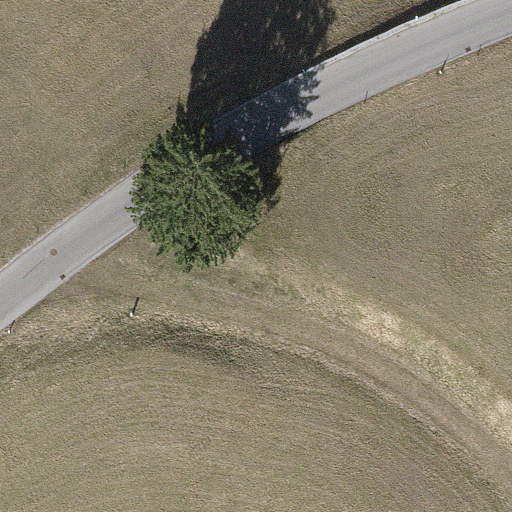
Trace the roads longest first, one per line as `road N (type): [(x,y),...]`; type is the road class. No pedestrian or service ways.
road 1 (unclassified): [(511,10),(224,143),(120,208),(0,301)]
road 2 (track): [(43,266),(168,287),(300,322),(373,355),(435,397),(511,473)]
